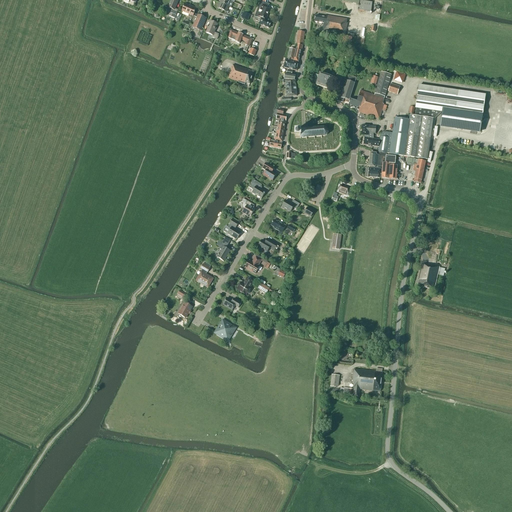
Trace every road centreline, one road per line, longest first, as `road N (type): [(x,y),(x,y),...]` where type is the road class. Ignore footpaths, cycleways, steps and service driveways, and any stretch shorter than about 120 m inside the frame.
road 1 (tertiary): [(449,511),(387,454),(417,204),(360,180),(352,166)]
road 2 (residential): [(196,325),(283,181),(327,173)]
